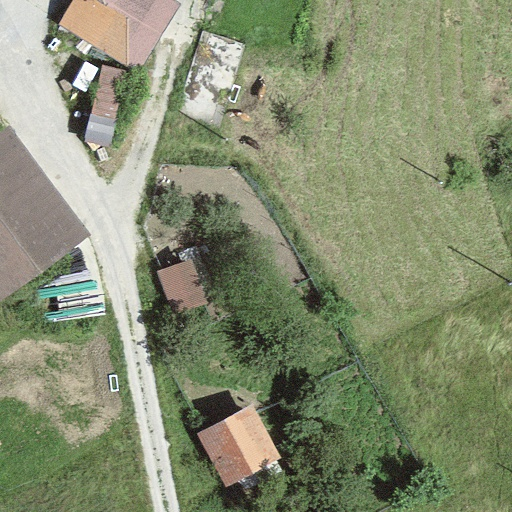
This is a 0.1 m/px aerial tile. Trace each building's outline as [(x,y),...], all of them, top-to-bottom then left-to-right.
[(188,0),(87,0),(76,19),(149,63),(188,0)] [(105,67),(94,107),(134,118),(145,79),(105,67)] [(0,315),(103,241),(21,130),(0,145),(0,315)] [(199,266),(166,277),(180,319),(213,308),(199,266)] [(266,408),(204,440),(230,492),(292,460),(266,408)]
